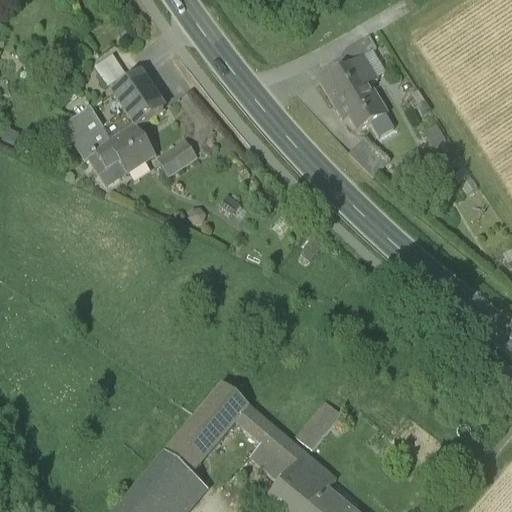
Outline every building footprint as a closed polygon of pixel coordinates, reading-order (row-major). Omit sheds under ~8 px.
[(345,59),(351,69),(354,68),(363,62),(378,53),(372,43),(345,59)] [(112,59),(94,71),(108,92),(126,80),(112,59)] [(376,83),(363,62),(354,68),(366,89),(368,88),(376,83)] [(350,121),(358,135),(386,118),(368,88),(366,89),(354,68),(351,69),(320,88),(343,126),(350,121)] [(112,97),(122,113),(135,133),(136,133),(163,115),(139,79),(112,97)] [(62,130),(86,167),(89,165),(96,161),(95,159),(111,148),(102,134),(103,133),(89,112),(62,130)] [(111,148),(135,133),(122,113),(117,117),(120,122),(103,133),(102,134),(111,148)] [(95,159),(96,161),(105,174),(117,166),(126,179),(126,180),(155,161),(136,133),(135,133),(111,148),(95,159)] [(348,158),(373,182),(388,166),(364,142),(348,158)] [(157,167),(167,183),(196,164),(186,148),(157,167)] [(107,192),(126,179),(117,166),(105,174),(96,161),(89,165),(107,192)] [(118,511),(176,511),(197,488),(198,486),(191,480),(235,428),(261,450),(250,462),(280,487),(261,509),(264,511),(315,511),(329,497),(327,495),(336,485),(269,429),(221,389),(118,511)] [(295,443),(312,456),(341,420),(325,407),(295,443)] [(176,511),(194,511),(207,496),(197,488),(176,511)] [(346,511),(329,497),(315,511),(346,511)]
